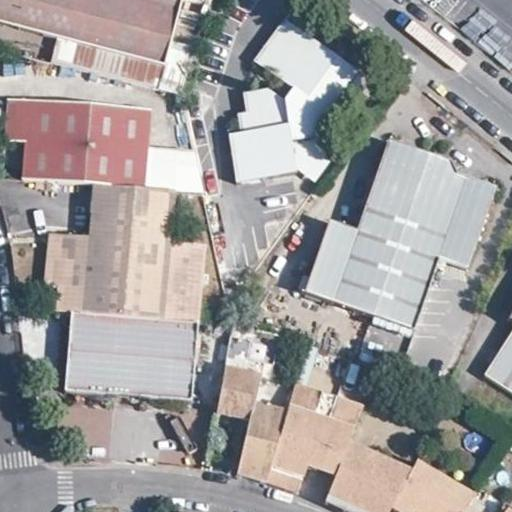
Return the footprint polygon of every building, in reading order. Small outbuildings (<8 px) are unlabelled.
[(180,0),(0,0),(0,21),(55,36),(159,64),(164,65),(180,0)] [(357,74),(283,20),(254,60),(292,89),(283,101),(267,89),(243,93),(246,111),(238,112),(240,132),(229,134),(236,181),(295,172),(291,142),(311,138),(333,107),(345,106),(359,86),(357,74)] [(154,85),(159,64),(55,36),(50,58),(154,85)] [(170,41),(164,65),(157,89),(180,95),(195,47),(170,41)] [(93,185),(143,189),(149,110),(8,99),(5,140),(25,142),(22,179),(93,185)] [(432,156),(383,140),(351,230),(324,222),(300,292),(409,328),(432,258),(459,268),(486,187),(482,185),(478,179),(472,181),(449,174),(441,153),(432,156)] [(143,189),(93,185),(89,237),(51,233),(47,284),(60,285),(58,311),(70,312),(161,320),(197,322),(201,273),(165,270),(172,191),(143,189)] [(511,307),(508,314),(511,316),(511,328),(484,371),(511,389),(511,307)] [(190,402),(197,322),(161,320),(70,312),(64,391),(190,402)] [(243,358),(247,339),(230,336),(224,367),(258,373),(261,361),(243,358)] [(258,373),(224,367),(216,410),(246,415),(245,420),(232,475),(237,476),(245,478),(253,480),(265,483),(287,409),(252,401),(258,373)] [(353,430),(363,406),(295,383),(287,407),(353,430)] [(287,407),(287,409),(265,483),(276,486),(286,489),(297,493),(305,467),(334,476),(348,443),(353,430),(287,407)] [(246,415),(216,410),(215,415),(245,420),(246,415)] [(388,511),(391,506),(409,472),(348,443),(334,476),(327,494),(365,511),(388,511)] [(400,511),(463,511),(466,508),(476,493),(416,459),(409,472),(391,506),(400,511)] [(365,511),(327,494),(323,503),(341,511),(343,511),(365,511)]
